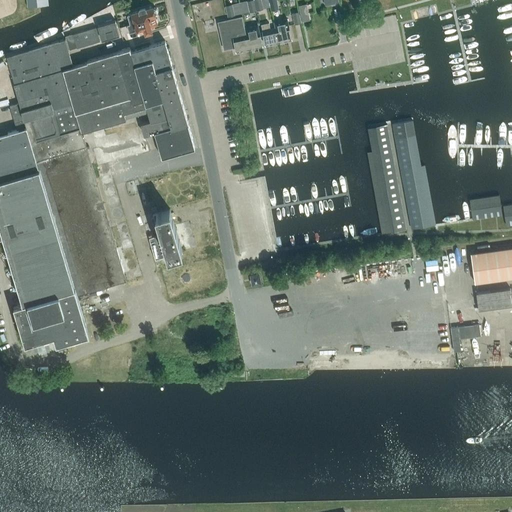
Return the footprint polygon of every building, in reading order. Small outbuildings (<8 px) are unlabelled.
[(256,10),(253,0),(251,0),(247,1),(250,12),(256,10)] [(263,8),(261,0),(253,0),(256,10),(263,8)] [(228,16),(234,15),(232,4),(226,6),(228,16)] [(299,5),(302,19),(309,18),(306,4),(299,5)] [(130,25),(128,26),(130,33),(145,29),(146,33),(152,32),(152,29),(154,28),(154,26),(157,25),(155,18),(156,17),(155,16),(157,15),(156,11),(154,11),(153,8),(147,10),(146,7),(144,6),(139,8),(138,10),(139,12),(131,14),(128,16),(130,25)] [(299,11),(292,13),(294,24),(301,23),(299,11)] [(236,51),(249,48),(245,29),(242,16),(241,17),(242,18),(227,21),(229,29),(221,31),(225,48),(235,46),(236,51)] [(276,28),(279,42),(292,39),(287,19),(274,21),(276,28)] [(120,36),(119,32),(116,21),(98,26),(102,41),(120,36)] [(265,44),(279,42),(276,28),(270,29),(269,23),(261,24),(265,44)] [(245,29),(249,48),(263,45),(260,32),(259,32),(258,26),(245,29)] [(74,34),(77,48),(100,41),(97,28),(74,34)] [(74,35),(66,37),(70,50),(77,48),(74,35)] [(14,305),(26,344),(54,335),(57,344),(89,334),(78,295),(126,281),(83,132),(127,120),(126,118),(149,111),(152,120),(141,123),(145,135),(155,132),(163,157),(196,148),(188,122),(189,122),(173,66),(165,41),(132,51),(131,48),(118,52),(87,61),(88,62),(73,66),(66,39),(7,56),(15,83),(14,83),(20,103),(10,106),(17,130),(0,134),(0,222),(24,303),(14,305)] [(394,131),(414,128),(413,121),(393,125),(394,131)] [(373,152),(368,152),(372,173),(382,232),(383,234),(385,234),(407,230),(388,125),(387,125),(369,128),(373,152)] [(395,138),(415,134),(414,128),(394,131),(395,138)] [(396,144),(416,141),(415,134),(395,138),(396,144)] [(397,151),(418,147),(416,141),(396,144),(397,151)] [(398,157),(419,154),(418,147),(397,151),(398,157)] [(400,163),(420,160),(419,154),(398,157),(400,163)] [(400,163),(401,170),(421,167),(420,160),(400,163)] [(402,178),(426,174),(425,167),(421,167),(401,170),(402,178)] [(404,186),(427,182),(426,174),(402,178),(404,186)] [(405,193),(429,189),(427,182),(404,186),(405,193)] [(406,200),(430,196),(429,189),(405,193),(406,200)] [(407,207),(431,203),(430,196),(406,200),(407,207)] [(492,197),(495,216),(502,215),(499,196),(492,197)] [(489,217),(495,216),(492,197),(486,198),(489,217)] [(481,218),(489,217),(486,198),(478,199),(481,218)] [(481,218),(478,199),(470,200),(473,220),(481,218)] [(409,214),(432,211),(431,203),(407,207),(409,214)] [(511,205),(503,207),(506,226),(511,224),(511,205)] [(156,259),(183,252),(172,209),(155,213),(161,235),(151,238),(156,259)] [(410,221),(434,218),(432,211),(409,214),(410,221)] [(434,218),(410,221),(411,229),(435,225),(434,218)] [(475,282),(511,277),(511,246),(471,253),(475,282)] [(260,273),(250,274),(251,279),(251,281),(252,286),(262,284),(260,273)] [(511,303),(510,288),(476,292),(478,309),(511,304),(511,303)] [(472,336),(471,324),(451,326),(454,350),(461,349),(460,337),(472,336)]
